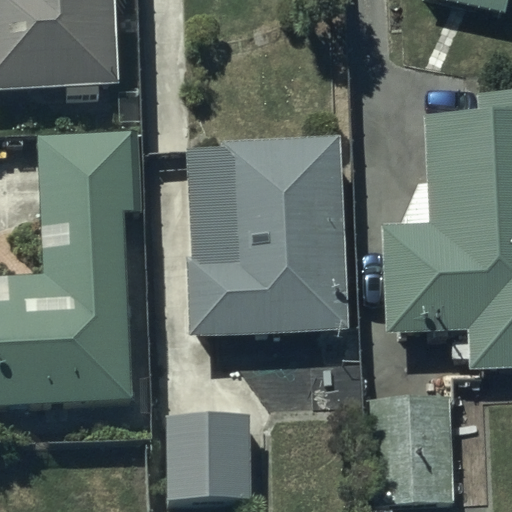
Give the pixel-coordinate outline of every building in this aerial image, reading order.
[(111,0),(0,0),(0,92),(65,91),(66,103),(99,102),(99,85),(114,85),(111,0)] [(509,0),(450,0),(506,12),(509,0)] [(511,365),(511,89),(479,89),(479,110),(426,110),(426,182),(417,182),(401,221),(381,222),(386,331),(465,327),(467,368),(511,365)] [(0,274),(0,403),(131,396),(122,211),(140,210),(136,129),(38,134),(45,272),(0,274)] [(349,328),(339,133),(221,139),(221,145),(185,146),(190,255),(185,255),(189,335),(349,328)] [(448,395),(371,395),(372,501),(448,501),(448,395)] [(251,427),(169,427),(170,510),(251,509),(251,427)]
